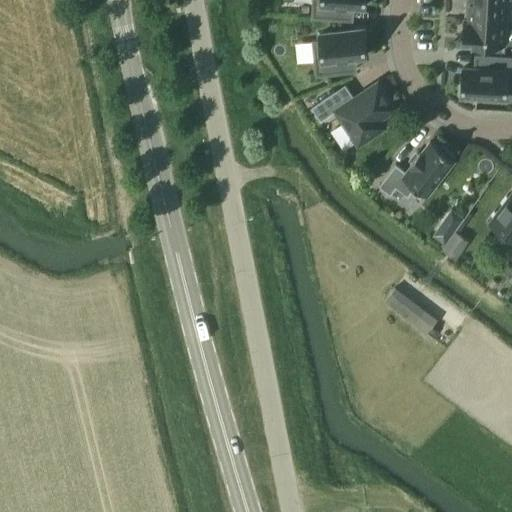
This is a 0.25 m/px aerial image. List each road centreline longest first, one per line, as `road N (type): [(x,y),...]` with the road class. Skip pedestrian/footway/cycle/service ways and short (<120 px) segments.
road 1 (secondary): [(248,511),(118,0)]
road 2 (unclassified): [(290,511),(191,0)]
road 3 (residential): [(401,0),(409,75),(446,117),(471,128)]
